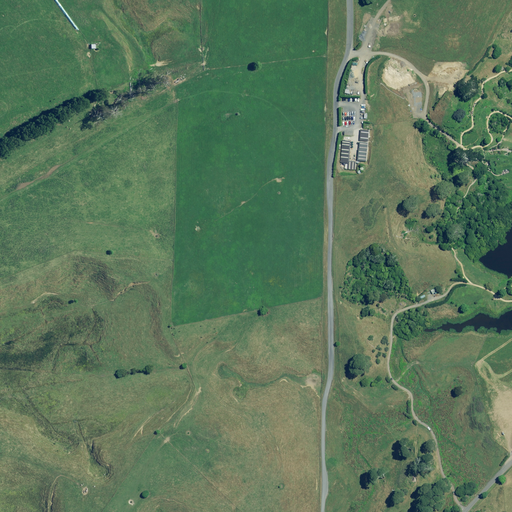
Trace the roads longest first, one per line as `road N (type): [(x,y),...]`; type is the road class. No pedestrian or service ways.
road 1 (track): [(472,284),(452,285),(394,314),(388,359),(465,511)]
road 2 (track): [(460,145),(423,116),(426,83),(414,68),(394,55),(350,53)]
road 3 (track): [(511,339),(479,362),(502,398),(511,455)]
